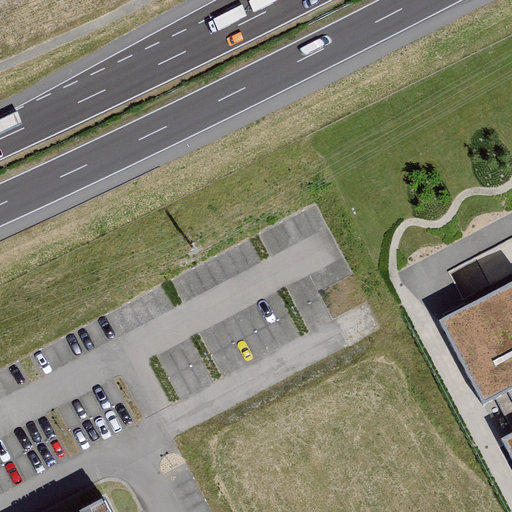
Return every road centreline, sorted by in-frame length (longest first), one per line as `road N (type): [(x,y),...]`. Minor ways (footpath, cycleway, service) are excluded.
road 1 (motorway): [(0,206),(421,0)]
road 2 (motorway): [(288,0),(0,138)]
road 3 (track): [(0,64),(136,0)]
